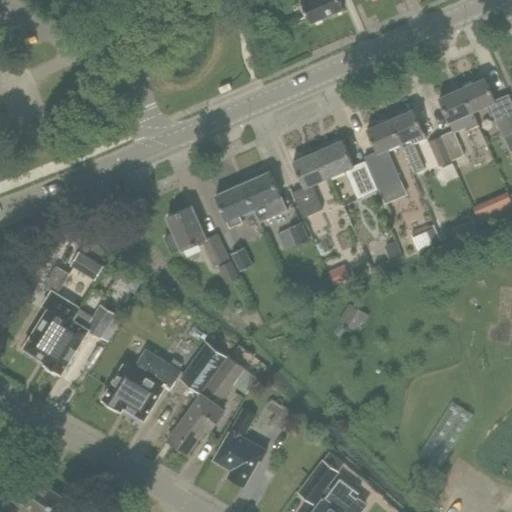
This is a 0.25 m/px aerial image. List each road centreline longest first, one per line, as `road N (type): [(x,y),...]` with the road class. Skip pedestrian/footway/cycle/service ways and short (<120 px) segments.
road 1 (primary): [(157,150),(500,0)]
road 2 (tertiary): [(188,511),(0,398)]
road 3 (primary): [(0,213),(157,150)]
road 4 (unclassified): [(157,150),(142,63),(179,0)]
